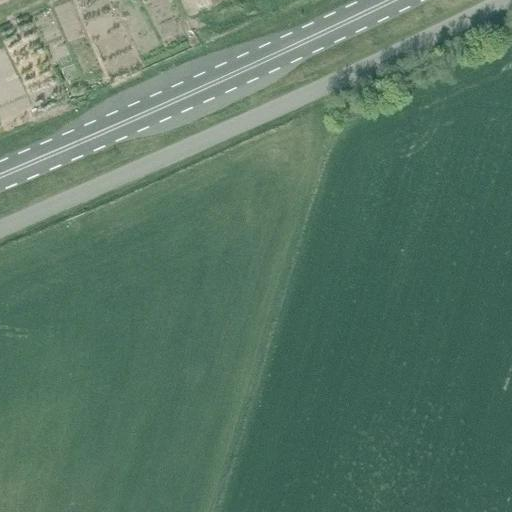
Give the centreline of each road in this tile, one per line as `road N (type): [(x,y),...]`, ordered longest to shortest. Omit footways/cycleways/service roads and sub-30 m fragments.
road 1 (unclassified): [(0,226),(501,0)]
road 2 (primary): [(0,174),(390,0)]
